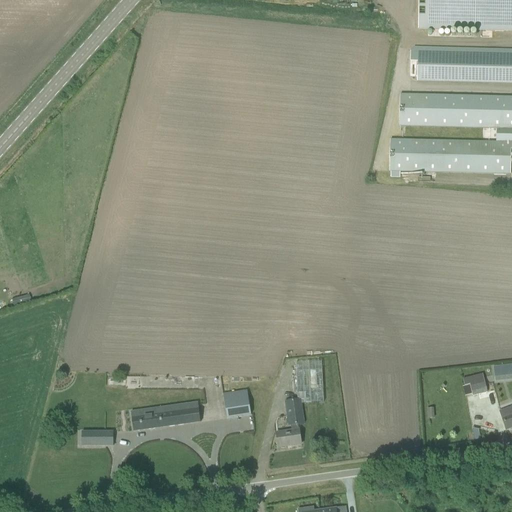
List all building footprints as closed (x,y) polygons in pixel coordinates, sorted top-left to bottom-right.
[(511,0),(418,0),(418,30),(511,31),(511,0)] [(410,52),(410,63),(418,63),(417,82),(511,84),(511,50),(414,48),(410,52)] [(389,172),(511,175),(511,155),(511,154),(511,97),(400,95),(399,128),(497,130),(497,143),(390,140),(389,172)] [(276,434),(278,448),(301,445),(298,425),(304,423),(306,435),(415,428),(406,276),(292,283),(299,400),(285,402),(289,425),(291,425),(292,432),(276,434)] [(29,295),(12,300),(13,307),(31,302),(29,295)] [(511,364),(493,367),(495,382),(511,380),(511,364)] [(484,381),(469,385),(473,397),(487,394),(485,386),(484,381)] [(224,395),(227,419),(251,416),(248,392),(224,395)] [(131,414),(134,432),(200,422),(198,403),(131,414)] [(511,408),(499,413),(501,417),(502,422),(506,431),(511,428),(511,408)] [(82,433),(82,447),(113,447),(113,433),(82,433)]
